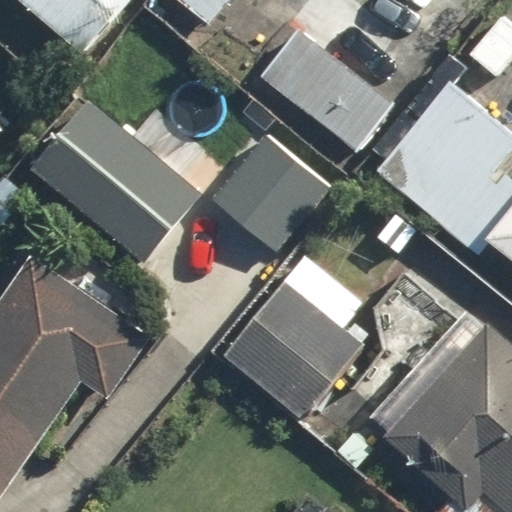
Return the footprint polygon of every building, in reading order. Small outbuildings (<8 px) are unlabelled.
[(21,0),(91,60),(143,0),(21,0)] [(182,0),(217,29),(241,0),(182,0)] [(511,69),(511,16),(507,13),(469,59),(500,84),(511,69)] [(272,85),(366,156),(403,107),(309,35),(272,85)] [(383,71),(405,90),(431,60),(408,42),(383,71)] [(487,256),(511,224),(511,181),(506,176),(511,168),(511,129),(456,85),(385,176),(487,256)] [(38,173),(150,268),(210,198),(96,103),(38,173)] [(0,151),(14,135),(7,129),(15,119),(0,106),(0,151)] [(219,201),(286,255),(337,193),(270,138),(219,201)] [(0,195),(0,225),(8,233),(31,204),(8,186),(0,195)] [(511,225),(496,244),(511,256),(511,225)] [(0,321),(0,511),(4,511),(91,388),(118,406),(161,347),(42,262),(0,321)] [(237,361),(312,420),(370,349),(294,288),(237,361)] [(480,511),(492,499),(507,511),(511,511),(511,343),(497,330),(397,441),(476,511),(480,511)]
